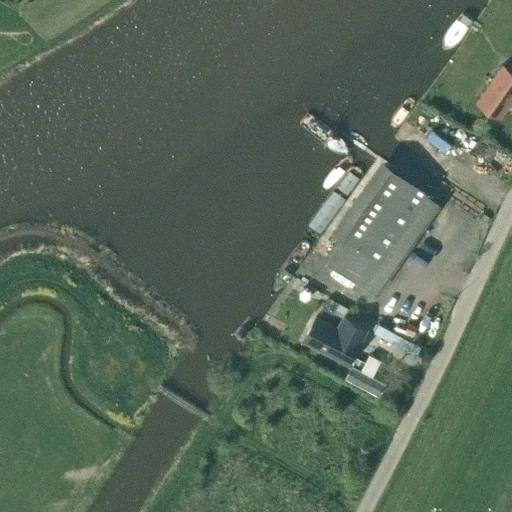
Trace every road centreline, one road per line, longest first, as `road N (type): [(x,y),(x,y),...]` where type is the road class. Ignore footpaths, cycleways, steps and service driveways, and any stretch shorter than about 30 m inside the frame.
road 1 (unclassified): [(364,511),(511,202)]
road 2 (track): [(158,385),(65,281),(26,275),(0,287)]
